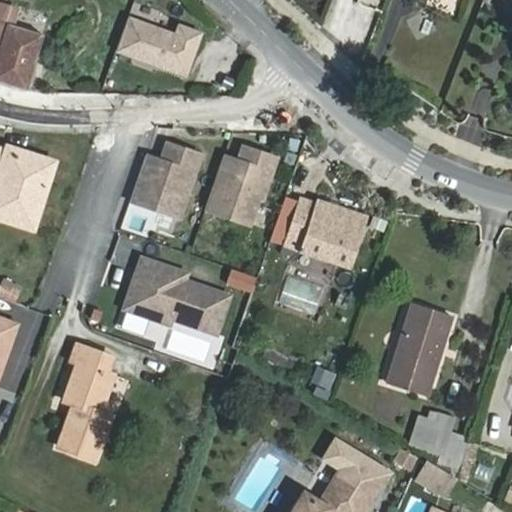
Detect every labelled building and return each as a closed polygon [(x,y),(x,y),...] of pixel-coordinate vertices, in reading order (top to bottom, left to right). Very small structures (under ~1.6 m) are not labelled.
[(420,0),(420,1),(455,15),(461,0),(420,0)] [(0,82),(26,90),(42,35),(0,22),(0,82)] [(475,112),(488,113),(490,87),(477,86),(475,112)] [(130,201),(180,218),(202,154),(168,143),(162,160),(160,167),(144,162),(130,201)] [(0,147),(0,218),(33,229),(54,163),(7,148),(6,150),(0,147)] [(220,165),(205,209),(254,225),(263,199),(267,201),(282,159),(248,147),(243,161),(239,172),(220,165)] [(160,167),(162,160),(146,155),(144,162),(160,167)] [(243,161),(224,155),(220,165),(239,172),(243,161)] [(300,198),(286,243),(300,248),(298,254),(351,270),(369,217),(317,200),(316,203),(300,198)] [(156,263),(142,258),(137,273),(152,277),(156,263)] [(184,281),(187,274),(156,263),(152,277),(137,273),(125,309),(169,324),(171,318),(216,334),(229,296),(184,281)] [(232,268),(227,282),(251,290),(256,276),(232,268)] [(19,288),(5,280),(0,290),(0,294),(13,301),(19,288)] [(427,394),(451,319),(413,307),(390,382),(427,394)] [(94,329),(105,334),(108,326),(99,323),(103,311),(93,308),(89,320),(94,329)] [(0,339),(6,321),(0,318),(0,371),(8,348),(0,344),(0,339)] [(0,344),(8,348),(17,325),(6,321),(0,339),(0,344)] [(78,363),(65,401),(74,404),(59,447),(96,460),(111,417),(100,413),(114,375),(108,373),(113,359),(77,346),(71,361),(78,363)] [(268,346),(262,356),(284,370),(290,360),(268,346)] [(315,384),(328,390),(335,373),(323,367),(315,384)] [(419,417),(415,432),(448,442),(453,427),(419,417)] [(448,442),(415,432),(410,448),(443,458),(448,442)] [(469,442),(457,479),(466,483),(479,444),(469,442)] [(401,449),(394,462),(410,470),(417,458),(401,449)] [(426,463),(417,478),(442,493),(451,478),(426,463)] [(304,494),(293,511),(352,511),(356,507),(364,511),(366,511),(379,490),(345,469),(323,506),(304,494)]
